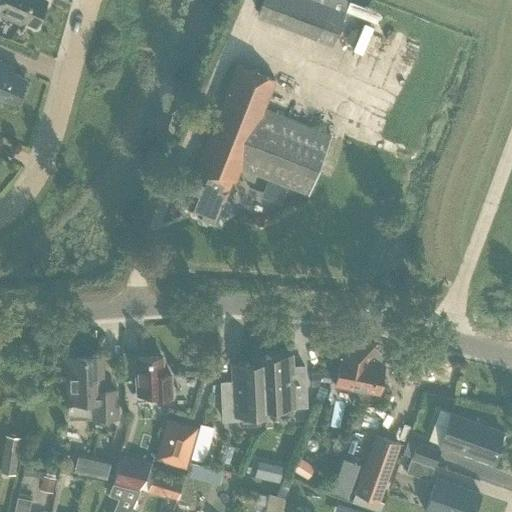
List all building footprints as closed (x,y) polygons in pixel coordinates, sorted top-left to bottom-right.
[(0,0),(0,13),(18,21),(20,18),(35,24),(45,0),(0,0)] [(350,0),(348,0),(261,0),(258,10),(333,41),(350,0)] [(405,143),(444,43),(377,17),(338,117),(405,143)] [(0,95),(14,102),(25,77),(11,71),(13,67),(0,61),(0,95)] [(191,173),(185,190),(194,193),(188,208),(200,212),(202,217),(209,220),(214,217),(216,218),(218,212),(224,214),(227,212),(230,205),(229,202),(223,200),(231,179),(235,181),(241,167),(308,193),(331,135),(264,108),(275,79),(237,64),(194,174),(191,173)] [(336,384),(378,393),(384,363),(380,363),(380,360),(380,355),(379,351),(376,348),(373,347),(374,344),(344,338),(336,384)] [(261,356),(265,413),(264,414),(265,414),(265,407),(306,405),(304,366),(291,366),(291,354),(261,356)] [(136,357),(137,393),(155,393),(155,397),(172,396),(170,373),(162,373),(162,356),(136,357)] [(237,415),(264,414),(265,413),(261,356),(261,362),(233,363),(234,381),(221,382),(223,420),(238,419),(237,415)] [(100,357),(69,357),(70,417),(116,416),(116,390),(101,390),(100,357)] [(325,369),(322,381),(331,382),(333,370),(325,369)] [(320,373),(311,373),(312,387),(319,386),(320,381),(320,373)] [(491,462),(502,432),(451,413),(440,443),(491,462)] [(184,464),(194,428),(168,421),(158,456),(184,464)] [(355,491),(378,499),(399,442),(376,434),(355,491)] [(14,473),(19,437),(6,435),(1,471),(14,473)] [(307,439),(306,442),(306,445),(307,448),(310,449),(314,449),(316,447),(318,445),(318,441),(316,438),(313,437),(310,437),(307,439)] [(434,464),(439,450),(416,441),(411,456),(434,464)] [(120,453),(112,481),(139,489),(151,462),(120,453)] [(99,457),(95,476),(107,478),(111,460),(99,457)] [(315,467),(301,457),(292,470),(307,479),(315,467)] [(428,480),(433,466),(410,458),(405,471),(428,480)] [(163,508),(173,511),(183,480),(153,471),(147,491),(167,497),(163,508)] [(429,511),(473,511),(480,493),(436,477),(424,510),(429,511)] [(257,493),(254,502),(265,506),(267,496),(257,493)] [(28,511),(31,499),(17,495),(13,511),(28,511)]
